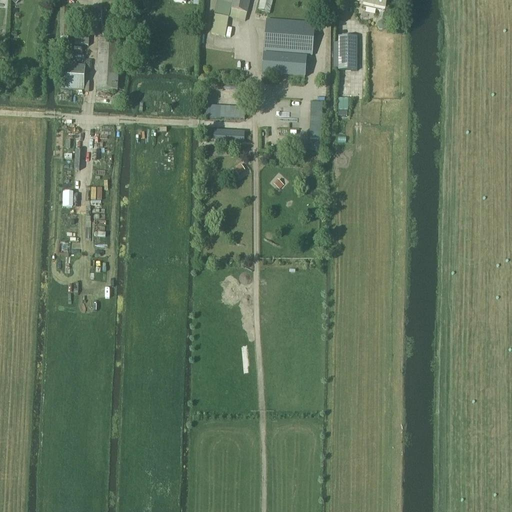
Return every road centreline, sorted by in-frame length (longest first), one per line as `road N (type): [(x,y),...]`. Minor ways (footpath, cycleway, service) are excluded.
road 1 (track): [(262,511),(251,65)]
road 2 (track): [(252,127),(0,112)]
